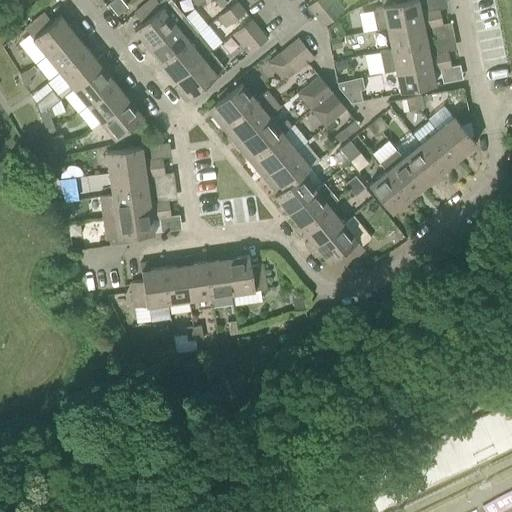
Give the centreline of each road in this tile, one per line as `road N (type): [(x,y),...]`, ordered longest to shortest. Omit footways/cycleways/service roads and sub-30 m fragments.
road 1 (residential): [(193,240),(264,229),(316,290),(347,291),(409,261),(494,180),(499,156),(460,0)]
road 2 (residential): [(193,240),(177,122),(83,0)]
